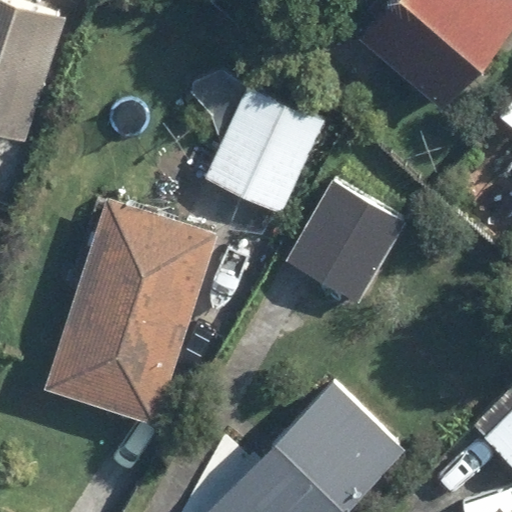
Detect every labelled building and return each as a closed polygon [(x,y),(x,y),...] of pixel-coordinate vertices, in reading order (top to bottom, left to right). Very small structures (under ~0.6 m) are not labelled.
[(76,7),(53,0),(0,0),(0,119),(38,131),(76,7)] [(511,0),(391,0),(366,29),(447,101),(511,26),(511,0)] [(328,111),(250,79),(213,169),(291,201),(328,111)] [(511,95),(502,106),(511,115),(511,95)] [(405,219),(333,178),(290,252),(362,293),(405,219)] [(221,225),(109,190),(50,375),(162,411),(221,225)] [(337,371),(204,511),(343,511),(410,441),(337,371)] [(511,404),(490,425),(511,448),(511,404)] [(511,511),(511,497),(509,495),(493,511),(511,511)]
